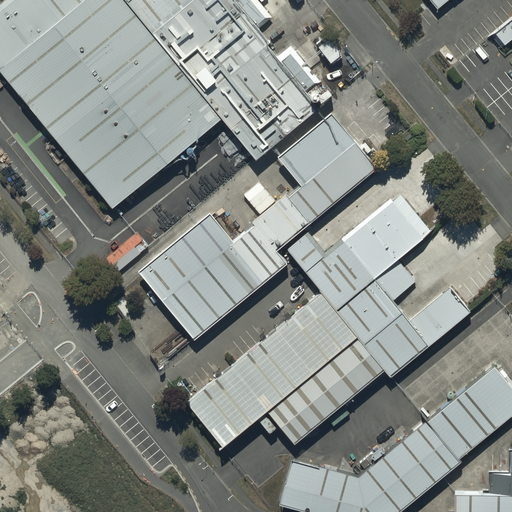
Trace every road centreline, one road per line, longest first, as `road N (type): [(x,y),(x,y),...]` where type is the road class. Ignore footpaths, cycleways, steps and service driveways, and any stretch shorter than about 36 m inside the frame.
road 1 (unclassified): [(0,230),(225,511)]
road 2 (unclassified): [(348,0),(511,201)]
road 3 (unknown): [(96,238),(225,133)]
